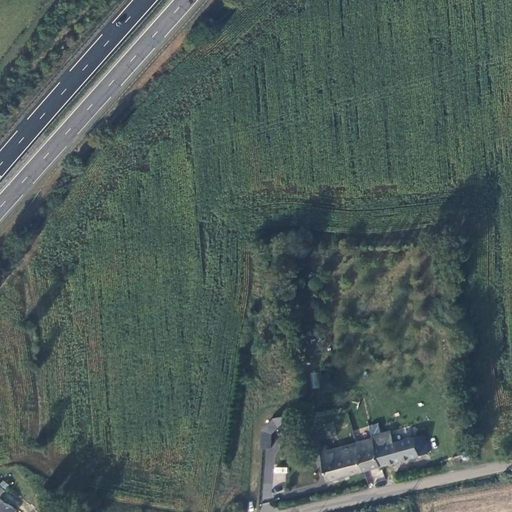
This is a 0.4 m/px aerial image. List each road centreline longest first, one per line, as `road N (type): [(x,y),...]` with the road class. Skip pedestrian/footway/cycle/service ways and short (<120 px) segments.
road 1 (trunk): [(0,206),(184,0)]
road 2 (unclassified): [(511,465),(290,511)]
road 3 (trunk): [(145,0),(0,164)]
